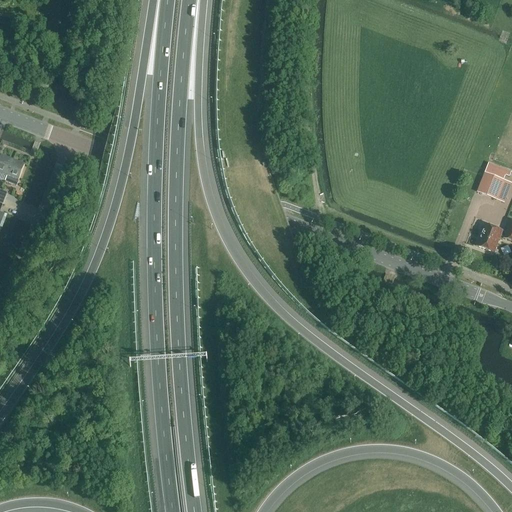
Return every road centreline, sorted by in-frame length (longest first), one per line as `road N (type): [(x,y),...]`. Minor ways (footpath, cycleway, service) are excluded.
road 1 (motorway): [(511,487),(307,335),(253,281),(222,230),(204,177),(200,0)]
road 2 (motorway): [(167,0),(155,137),(154,311),(173,511)]
road 3 (motorway): [(195,511),(175,205),(189,0)]
road 4 (tertiary): [(70,140),(511,307)]
road 5 (motorway): [(158,0),(106,240),(56,342),(0,419)]
road 6 (motorway): [(262,511),(312,465),(364,448),(437,462),(496,511)]
road 7 (unclassified): [(0,291),(70,140)]
